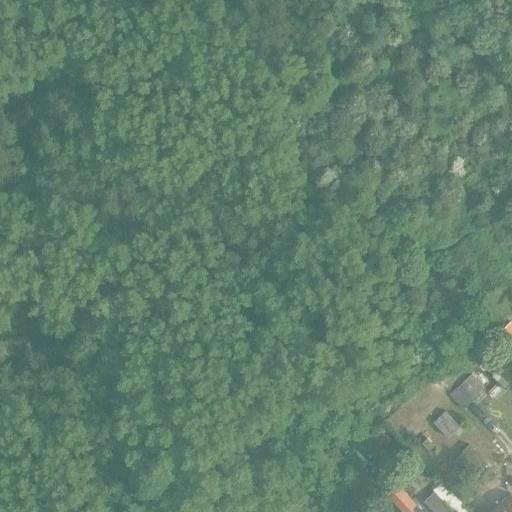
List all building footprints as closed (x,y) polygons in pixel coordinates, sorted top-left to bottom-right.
[(511,320),(511,319),(497,334),(511,348),(511,320)] [(511,377),(501,366),(492,375),(505,388),(511,380),(511,377)] [(450,393),(464,407),(485,388),(471,374),(450,393)] [(435,421),(450,435),(461,424),(447,409),(435,421)] [(427,438),(422,443),(428,450),(434,444),(427,438)] [(453,460),(471,478),(488,460),(470,443),(453,460)] [(433,488),(455,511),(468,511),(471,510),(442,480),(433,488)] [(511,511),(511,493),(490,511),(511,511)] [(424,511),(416,503),(406,511),(424,511)]
